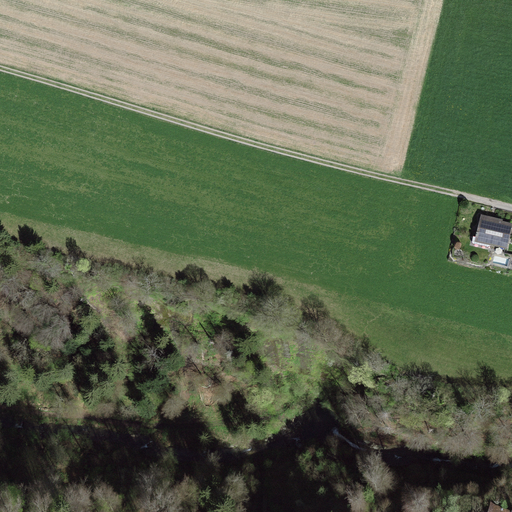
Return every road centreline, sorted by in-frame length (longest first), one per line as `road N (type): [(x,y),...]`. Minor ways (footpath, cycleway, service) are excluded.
road 1 (track): [(0,67),(463,195)]
road 2 (track): [(0,405),(146,425),(289,422)]
